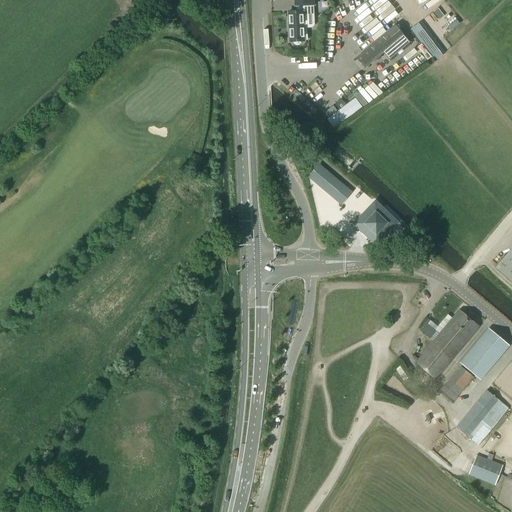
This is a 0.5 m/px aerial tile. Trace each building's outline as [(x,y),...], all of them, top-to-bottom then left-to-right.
[(314,25),(313,5),(314,5),(313,0),(294,0),(295,6),(296,6),(296,12),(288,12),(289,26),(314,25)] [(421,22),(410,30),(426,51),(437,43),(421,22)] [(289,26),(290,42),(293,42),(294,44),(296,46),(298,45),(300,44),(301,42),(304,41),(304,40),(307,40),(306,28),(312,28),(314,26),(314,25),(289,26)] [(365,68),(383,53),(389,60),(409,43),(395,26),(387,32),(357,58),(365,68)] [(339,110),(327,120),(334,129),(362,108),(355,98),(345,105),(339,110)] [(318,164),(308,177),(341,205),(352,193),(318,164)] [(395,223),(374,202),(354,224),(375,244),(395,223)] [(511,281),(511,249),(496,267),(511,281)] [(436,378),(478,328),(458,312),(417,362),(436,378)] [(420,331),(430,339),(436,332),(428,325),(431,322),(428,319),(422,326),(424,327),(420,331)] [(488,329),(460,363),(480,380),(508,346),(488,329)] [(453,404),(474,378),(461,367),(439,393),(453,404)] [(472,439),(487,422),(485,420),(500,402),(489,392),(459,429),(468,437),(469,437),(472,439)] [(503,466),(477,456),(469,475),(495,485),(500,474),(507,477),(510,469),(503,466)]
